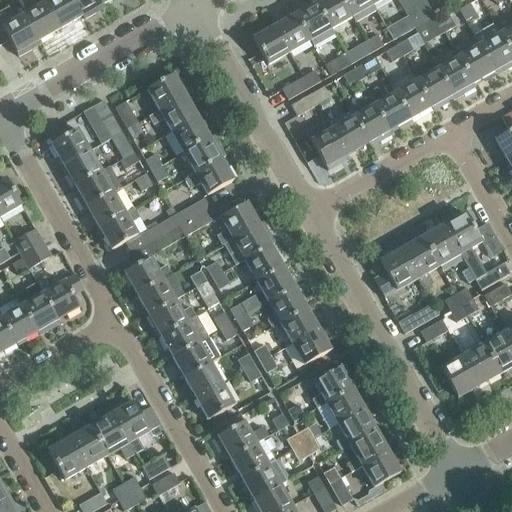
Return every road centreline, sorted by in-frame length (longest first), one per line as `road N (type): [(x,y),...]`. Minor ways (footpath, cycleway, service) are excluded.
road 1 (residential): [(453,474),(308,214)]
road 2 (residential): [(308,214),(191,10)]
road 3 (residential): [(114,323),(1,118)]
road 4 (residential): [(1,118),(191,10)]
road 5 (residential): [(224,511),(114,323)]
road 6 (residential): [(308,214),(448,135)]
road 7 (residential): [(0,390),(114,323)]
road 8 (residential): [(511,248),(448,135)]
